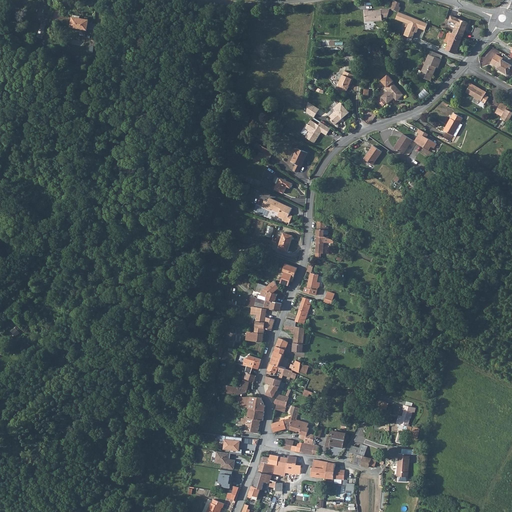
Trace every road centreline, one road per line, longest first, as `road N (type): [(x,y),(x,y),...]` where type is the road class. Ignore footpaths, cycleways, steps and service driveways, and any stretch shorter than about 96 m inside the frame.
road 1 (residential): [(261,447),(271,404),(259,386),(309,243),(314,181),(336,148),(415,113),(465,63)]
road 2 (residential): [(261,447),(339,458),(368,410)]
